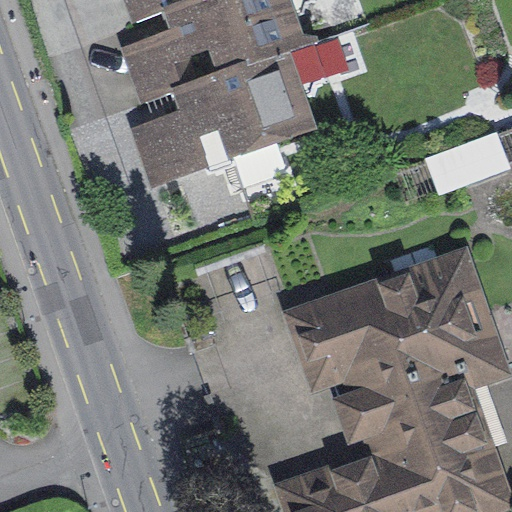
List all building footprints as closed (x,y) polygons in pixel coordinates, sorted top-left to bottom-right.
[(133,0),(141,26),(158,20),(219,0),(227,0),(228,1),(231,0),(133,0)] [(153,102),(190,89),(284,59),(299,54),(280,0),(231,0),(228,1),(227,0),(219,0),(158,20),(165,39),(135,48),(153,102)] [(284,59),(190,89),(197,110),(142,128),(161,183),(222,163),(213,136),(237,128),(245,155),(309,134),(284,59)] [(511,177),(500,144),(431,169),(443,203),(511,178),(511,177)] [(398,277),(296,312),(323,391),(356,381),(361,396),(353,399),(368,443),(383,437),(390,459),(303,488),(311,511),(497,511),(511,507),(511,461),(485,383),(504,377),(466,264),(401,286),(398,277)]
